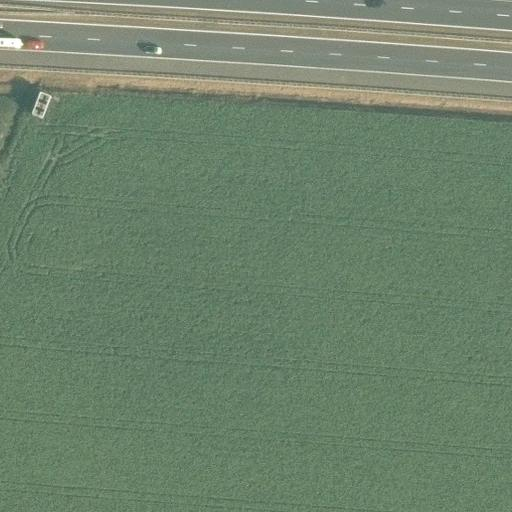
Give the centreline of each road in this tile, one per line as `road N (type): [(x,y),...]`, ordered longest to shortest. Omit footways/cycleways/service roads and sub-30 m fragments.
road 1 (motorway): [(0,35),(511,70)]
road 2 (motorway): [(511,16),(282,0)]
